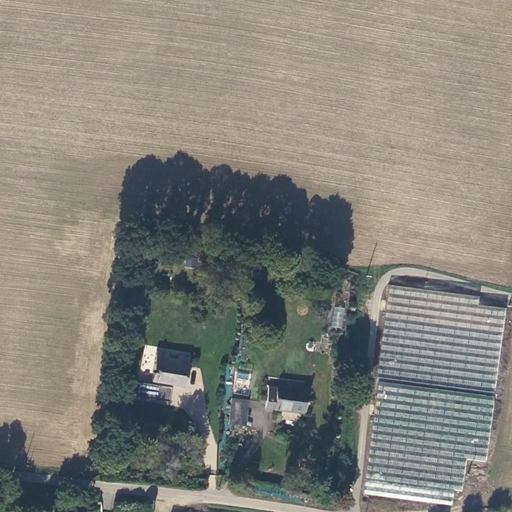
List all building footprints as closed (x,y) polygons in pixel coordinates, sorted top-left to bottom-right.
[(185,266),(197,266),(197,257),(185,257),(185,266)] [(486,463),(503,311),(480,306),(478,294),(388,287),(363,497),(459,507),(465,462),(486,463)] [(331,327),(342,328),(345,308),(333,307),(331,327)] [(152,382),(185,387),(190,356),(177,354),(176,359),(170,358),(170,353),(157,351),(152,382)] [(159,385),(140,382),(138,395),(144,396),(143,398),(157,400),(159,385)] [(171,387),(159,385),(157,400),(169,402),(171,387)] [(304,414),(307,392),(268,387),(266,410),(304,414)] [(248,400),(231,398),(229,426),(245,427),(248,400)]
